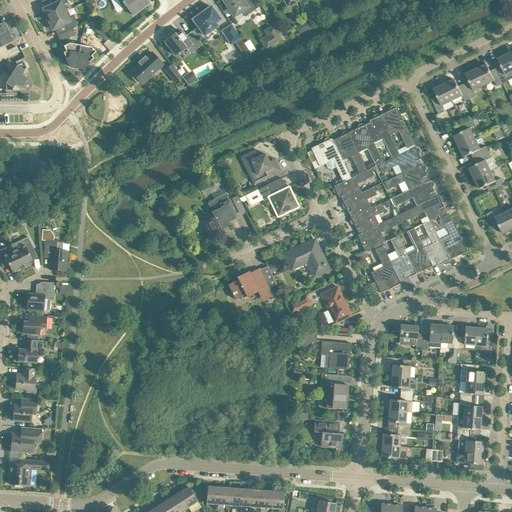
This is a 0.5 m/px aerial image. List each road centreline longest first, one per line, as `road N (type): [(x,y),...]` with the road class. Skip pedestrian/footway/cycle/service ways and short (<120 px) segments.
road 1 (residential): [(348,476),(162,462),(105,496)]
road 2 (residential): [(0,131),(57,121),(175,10)]
road 3 (residential): [(322,218),(290,150),(292,138),(400,85)]
road 4 (residential): [(490,266),(400,85)]
road 5 (residential): [(487,487),(510,316)]
road 6 (residential): [(0,108),(39,107),(58,93),(12,0)]
road 7 (residential): [(348,476),(372,324)]
road 8 (residential): [(400,85),(511,29)]
